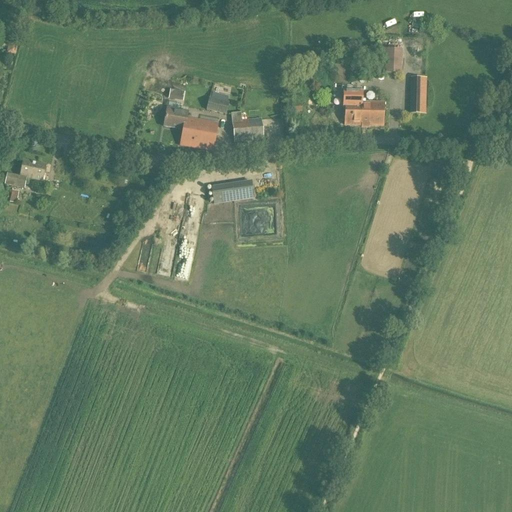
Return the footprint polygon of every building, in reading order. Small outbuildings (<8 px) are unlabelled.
[(9,42),(7,53),(15,55),(18,44),(9,42)] [(401,75),(402,51),(377,49),(376,74),(401,75)] [(351,82),(360,82),(360,72),(351,73),(351,82)] [(426,115),(427,78),(410,78),(409,114),(426,115)] [(382,126),(383,103),(361,102),(362,92),(344,91),(343,108),(345,108),(344,125),(362,125),(362,124),(368,125),(368,126),(382,126)] [(226,116),(229,103),(212,99),(209,99),(206,110),(226,116)] [(194,129),(195,120),(187,119),(188,113),(167,109),(164,128),(182,131),(183,124),(193,126),(192,129),(194,129)] [(241,114),(231,114),(234,143),(264,140),(261,119),(241,121),(241,114)] [(183,124),(182,131),(180,145),(213,151),(218,124),(195,120),(194,129),(192,129),(193,126),(183,124)] [(463,159),(448,157),(448,156),(440,156),(439,158),(435,157),(433,165),(438,166),(438,169),(447,169),(447,172),(461,173),(462,168),(463,159)] [(42,182),(45,166),(23,161),(20,178),(7,175),(5,185),(24,189),(27,179),(42,182)] [(457,188),(458,178),(450,177),(449,187),(457,188)] [(213,206),(254,199),(251,181),(211,188),(213,206)] [(16,204),(19,192),(12,190),(9,203),(16,204)] [(171,275),(173,265),(165,263),(163,273),(171,275)]
